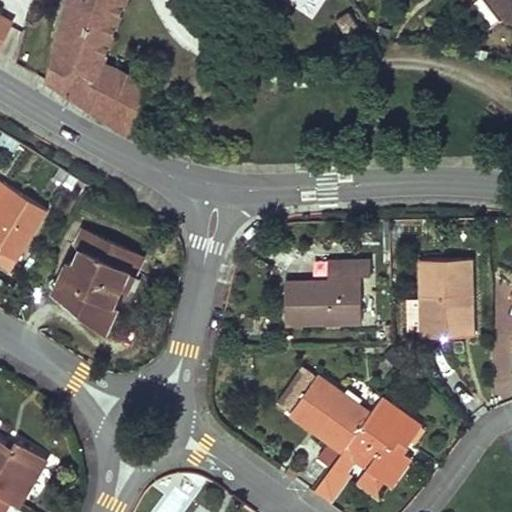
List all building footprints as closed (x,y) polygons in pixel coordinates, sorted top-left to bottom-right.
[(67,0),(44,79),(126,129),(144,89),(149,79),(105,63),(128,0),(67,0)] [(511,0),(487,0),(503,19),(508,16),(511,18),(511,0)] [(349,10),(337,18),(347,34),(359,27),(349,10)] [(0,43),(13,21),(0,13),(0,43)] [(157,141),(186,152),(213,112),(176,100),(157,141)] [(0,248),(19,260),(50,210),(14,188),(0,210),(0,248)] [(70,260),(54,292),(106,331),(119,305),(115,303),(122,288),(127,290),(144,256),(84,229),(75,246),(82,250),(76,263),(70,260)] [(0,263),(12,271),(19,260),(0,248),(0,263)] [(424,335),(463,333),(461,293),(474,292),(472,255),(420,258),(422,297),(424,329),(424,335)] [(343,279),(343,273),(343,259),(329,259),(329,280),(343,279)] [(343,259),(343,273),(371,273),(371,259),(343,259)] [(343,279),(329,280),(287,281),(288,323),(362,321),(361,279),(343,279)] [(461,293),(463,333),(476,333),(474,292),(461,293)] [(424,329),(422,297),(407,298),(409,330),(424,329)] [(412,381),(420,370),(409,358),(399,371),(412,381)] [(277,402),(290,412),(315,379),(302,368),(277,402)] [(344,449),(369,413),(317,375),(315,379),(290,412),(289,415),(341,453),(344,449)] [(424,426),(382,395),(369,413),(344,449),(358,460),(363,453),(372,459),(367,465),(368,466),(382,477),(397,475),(412,456),(406,451),(397,445),(401,439),(410,446),(424,426)] [(0,437),(0,494),(12,502),(20,507),(30,490),(27,488),(33,478),(37,480),(50,458),(18,439),(14,446),(0,437)] [(406,451),(410,446),(401,439),(397,445),(406,451)] [(358,460),(344,449),(341,453),(315,489),(326,497),(332,501),(353,473),(350,470),(358,460)] [(358,460),(367,465),(372,459),(363,453),(358,460)] [(391,484),(397,475),(382,477),(391,484)] [(0,511),(5,511),(12,502),(0,494),(0,511)]
